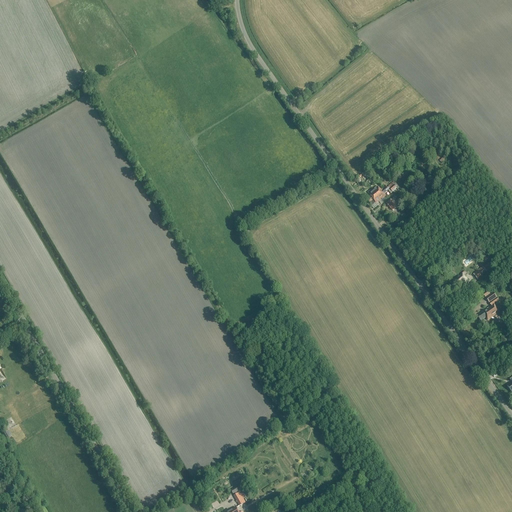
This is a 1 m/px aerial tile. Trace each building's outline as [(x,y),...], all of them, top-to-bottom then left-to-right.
[(422,160),(431,155),(426,148),(419,153),(420,154),(419,155),(422,160)] [(371,197),(367,200),(369,203),(370,203),(372,206),(376,203),(376,204),(386,196),(386,195),(384,194),(388,191),(389,192),(390,193),(396,189),(398,191),(399,191),(401,189),(399,187),(398,187),(396,184),(394,182),(392,184),(388,187),(387,186),(382,190),(381,190),(378,187),(371,193),(369,191),(367,193),(371,197)] [(386,203),(393,211),(401,204),(396,199),(398,197),(397,195),(394,198),(389,201),(388,201),(387,202),(388,202),(386,203)] [(469,263),(475,259),(472,255),(466,259),(469,263)] [(477,279),(491,268),(488,265),(475,276),(477,279)] [(458,287),(467,280),(462,274),(453,281),(458,287)] [(487,320),(499,312),(493,304),(499,301),(493,293),(486,298),(489,303),(490,302),(492,305),(478,315),(481,320),(485,317),(487,320)] [(234,496),(239,506),(245,503),(240,493),(234,496)]
